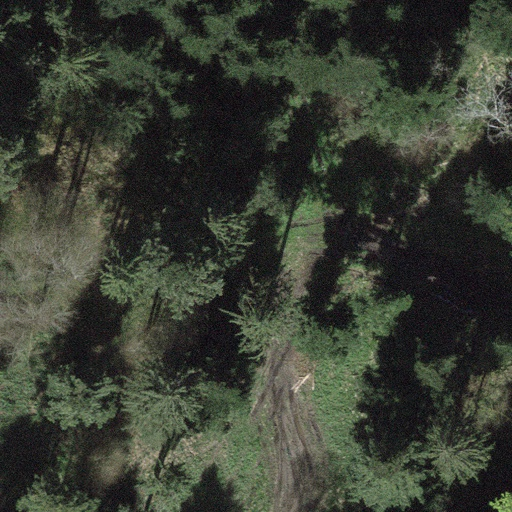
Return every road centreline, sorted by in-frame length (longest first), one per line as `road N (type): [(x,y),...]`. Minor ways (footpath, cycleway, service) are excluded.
road 1 (track): [(511,331),(333,219),(276,218)]
road 2 (track): [(333,219),(292,114),(281,0)]
